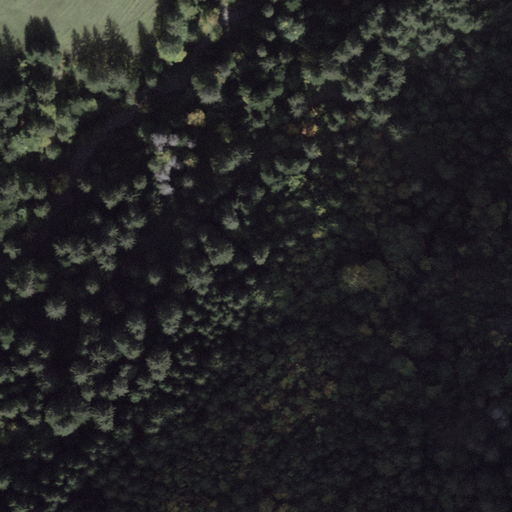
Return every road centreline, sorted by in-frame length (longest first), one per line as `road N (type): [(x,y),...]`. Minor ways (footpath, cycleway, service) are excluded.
road 1 (track): [(511,195),(444,179),(338,95),(322,94),(0,371)]
road 2 (track): [(0,438),(121,430),(129,443),(39,511)]
